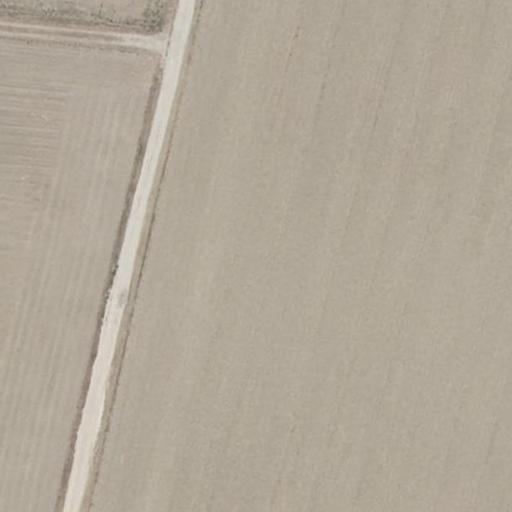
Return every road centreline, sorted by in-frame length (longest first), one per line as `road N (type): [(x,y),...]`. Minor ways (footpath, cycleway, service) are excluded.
road 1 (unclassified): [(77,511),(187,0)]
road 2 (track): [(0,28),(177,46)]
